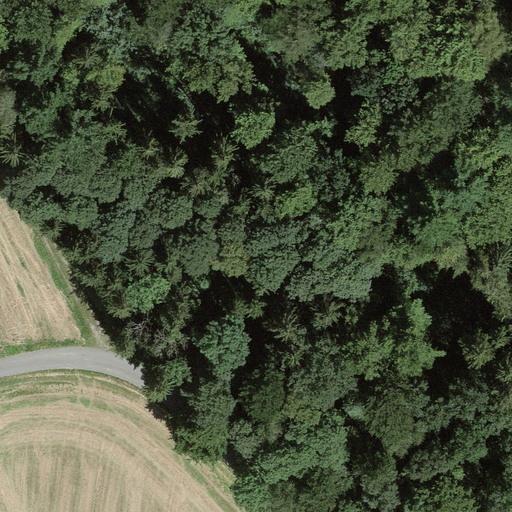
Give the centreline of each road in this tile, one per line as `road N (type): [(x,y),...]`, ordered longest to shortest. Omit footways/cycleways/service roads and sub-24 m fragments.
road 1 (unclassified): [(303,511),(144,375),(100,361),(0,370)]
road 2 (track): [(408,0),(511,148)]
